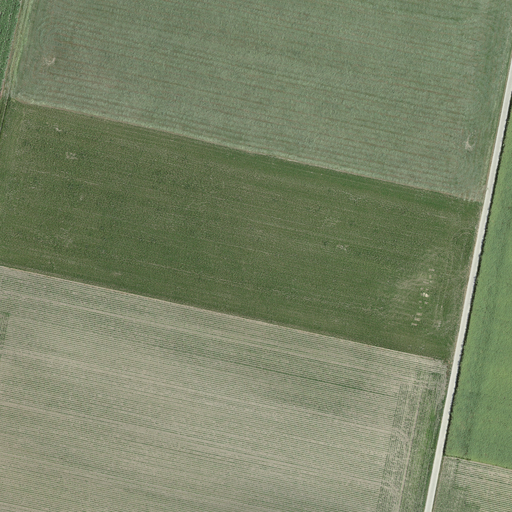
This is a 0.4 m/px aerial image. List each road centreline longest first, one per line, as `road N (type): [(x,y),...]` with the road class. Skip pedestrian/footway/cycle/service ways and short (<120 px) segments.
road 1 (track): [(427,511),(511,70)]
road 2 (track): [(0,123),(27,0)]
